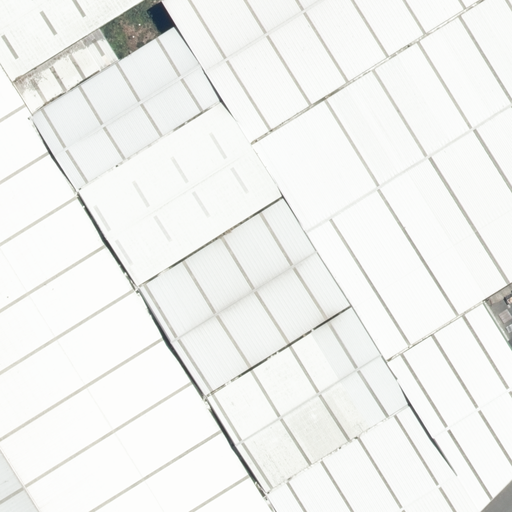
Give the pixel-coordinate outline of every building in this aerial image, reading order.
[(0,0),(0,64),(12,84),(148,0),(0,0)] [(511,0),(176,0),(148,17),(166,33),(379,367),(483,308),(511,290),(511,0)] [(266,492),(403,405),(379,367),(166,33),(33,117),(266,492)] [(0,511),(278,511),(266,492),(33,117),(12,84),(0,64),(0,511)] [(403,405),(266,492),(278,511),(480,511),(511,480),(511,354),(483,308),(379,367),(403,405)]
